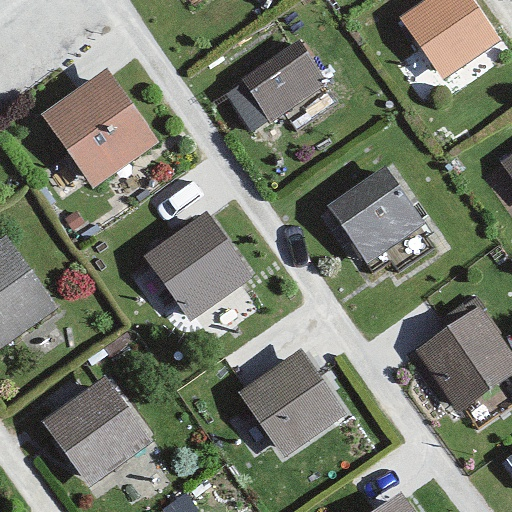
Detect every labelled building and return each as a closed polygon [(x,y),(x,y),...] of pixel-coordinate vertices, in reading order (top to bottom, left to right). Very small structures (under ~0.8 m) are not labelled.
[(413,0),(399,10),(444,75),(505,33),(482,0),(413,0)] [(258,129),(330,74),(297,32),(225,87),(258,129)] [(43,104),(93,183),(165,138),(114,59),(43,104)] [(511,142),(499,151),(511,170),(511,142)] [(365,256),(429,219),(392,156),(328,192),(365,256)] [(191,314),(258,270),(213,203),(146,247),(191,314)] [(9,228),(0,234),(0,349),(65,301),(9,228)] [(511,344),(483,298),(416,340),(459,408),(511,374),(511,344)] [(306,340),(239,382),(280,449),(348,407),(306,340)] [(86,480),(155,437),(111,367),(42,410),(86,480)] [(426,511),(405,483),(362,511),(426,511)]
